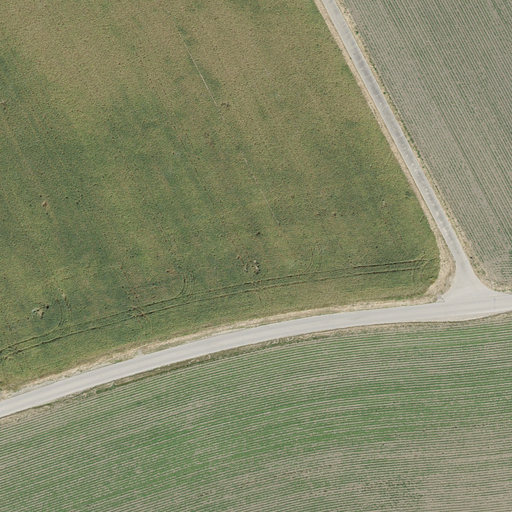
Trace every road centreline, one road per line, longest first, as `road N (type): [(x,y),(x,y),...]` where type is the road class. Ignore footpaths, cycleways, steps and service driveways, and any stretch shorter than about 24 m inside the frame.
road 1 (unclassified): [(0,411),(113,371),(248,337),(511,303)]
road 2 (track): [(324,0),(455,246),(475,307)]
